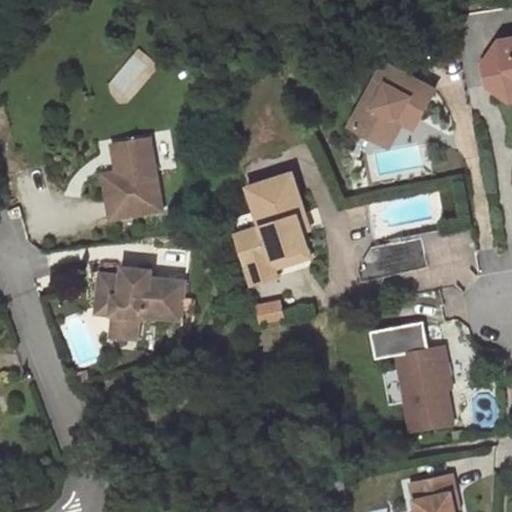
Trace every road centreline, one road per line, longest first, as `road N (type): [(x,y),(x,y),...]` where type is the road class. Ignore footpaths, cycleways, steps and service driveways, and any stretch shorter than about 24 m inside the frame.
road 1 (residential): [(100,511),(0,231)]
road 2 (unknown): [(471,99),(500,210),(501,303)]
